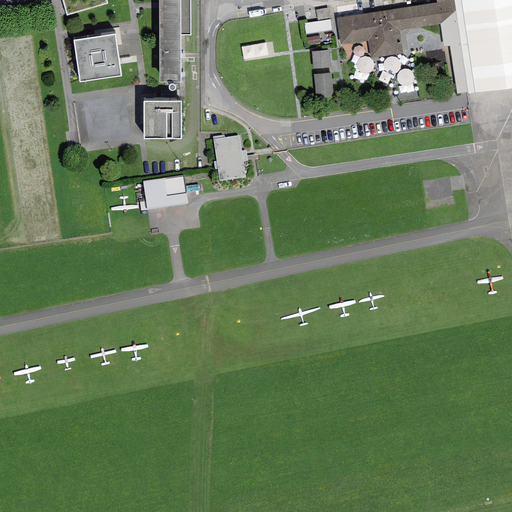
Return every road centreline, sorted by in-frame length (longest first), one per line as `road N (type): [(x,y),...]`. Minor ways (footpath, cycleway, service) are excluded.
road 1 (unclassified): [(280,0),(228,9),(211,28),(213,86),(250,118),(290,128),(463,103)]
road 2 (track): [(0,69),(23,220),(3,246)]
